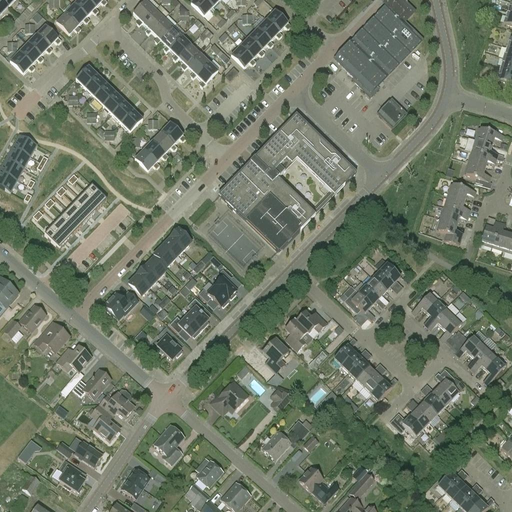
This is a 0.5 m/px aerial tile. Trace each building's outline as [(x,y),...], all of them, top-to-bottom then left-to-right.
[(0,0),(8,8),(16,0),(0,0)] [(0,0),(0,16),(8,8),(0,0)] [(82,0),(80,0),(73,8),(89,24),(89,23),(86,20),(91,15),(94,18),(97,15),(82,0)] [(103,2),(100,0),(82,0),(97,15),(98,14),(95,11),(100,6),(103,9),(106,5),(103,2)] [(212,11),(200,0),(197,0),(190,8),(203,20),(212,11)] [(220,2),(218,0),(200,0),(212,11),(220,2)] [(259,0),(253,6),(256,9),(263,3),(259,0)] [(332,61),(369,97),(422,42),(401,22),(414,10),(402,0),(384,0),(381,4),(386,8),(332,61)] [(39,6),(35,2),(25,11),(30,16),(39,6)] [(138,29),(154,13),(144,4),(132,17),(138,23),(135,26),(138,29)] [(73,8),(64,17),(80,33),(80,32),(77,29),(82,24),(86,27),(89,24),(73,8)] [(25,11),(16,21),(20,25),(30,16),(25,11)] [(154,13),(138,29),(139,29),(141,27),(147,32),(144,35),(147,38),(163,22),(154,13)] [(35,26),(41,20),(35,14),(29,20),(35,26)] [(290,30),(287,27),(274,14),(265,23),(278,36),(284,30),(287,33),(290,30)] [(80,33),(64,17),(55,26),(68,39),(74,33),(77,36),(80,33)] [(20,25),(16,21),(6,31),(11,35),(20,25)] [(172,31),(163,22),(147,38),(148,38),(150,35),(156,41),(153,44),(156,47),(172,31)] [(220,31),(226,25),(223,22),(216,28),(220,31)] [(194,26),(194,27),(200,33),(203,30),(197,23),(194,26)] [(265,23),(257,32),(272,48),(273,48),(270,45),(275,39),(278,42),(281,39),(278,36),(265,23)] [(233,27),(226,33),(230,37),(236,30),(233,27)] [(44,29),(35,38),(51,53),(52,53),(49,50),(54,45),(57,48),(60,44),(44,29)] [(181,40),(172,31),(156,47),(157,47),(159,44),(165,50),(162,52),(165,56),(181,40)] [(212,39),(206,32),(203,35),(209,42),(212,39)] [(272,48),(257,32),(248,42),(264,57),(261,54),(266,48),(269,51),(272,48)] [(224,36),(218,42),(221,46),(227,39),(224,36)] [(51,53),(35,38),(27,47),(43,63),(43,62),(40,59),(45,54),(48,57),(51,53)] [(190,48),(181,40),(165,56),(166,56),(168,53),(174,58),(171,61),(174,64),(190,48)] [(264,57),(248,42),(239,51),(255,66),(252,63),(257,57),(261,60),(264,57)] [(43,63),(27,47),(18,56),(34,72),(34,71),(31,68),(36,63),(39,66),(43,63)] [(199,57),(190,48),(174,64),(175,65),(177,62),(183,67),(180,70),(183,73),(199,57)] [(216,57),(220,54),(213,48),(210,51),(216,57)] [(255,66),(239,51),(230,60),(243,72),(249,66),(252,69),(255,66)] [(34,72),(18,56),(9,65),(22,78),(28,72),(31,75),(34,72)] [(208,66),(199,57),(183,73),(184,73),(186,71),(192,76),(189,79),(193,82),(195,79),(208,66)] [(222,57),(219,60),(226,66),(229,63),(222,57)] [(511,63),(504,61),(501,69),(500,70),(499,71),(511,75),(511,63)] [(217,75),(208,66),(195,79),(201,85),(198,88),(202,91),(217,75)] [(84,92),(96,79),(87,70),(75,83),(81,89),(78,91),(82,94),(84,92)] [(229,85),(238,76),(232,71),(224,80),(229,85)] [(499,73),(499,74),(497,82),(511,86),(511,75),(499,71),(499,73)] [(96,79),(84,92),(90,98),(87,100),(91,103),(93,101),(105,88),(96,79)] [(115,97),(105,88),(93,101),(99,107),(96,109),(100,112),(102,110),(115,97)] [(115,97),(102,110),(108,115),(105,118),(109,121),(111,118),(111,119),(124,106),(115,97)] [(381,121),(391,131),(405,116),(391,103),(383,111),(387,114),(381,121)] [(133,114),(124,106),(111,119),(117,124),(114,126),(118,130),(120,127),(133,114)] [(133,114),(120,127),(126,133),(123,135),(127,138),(129,136),(142,123),(133,114)] [(267,147),(263,151),(264,152),(255,161),(257,163),(252,168),(250,166),(219,198),(227,207),(226,207),(234,215),(237,212),(247,221),(245,223),(248,226),(279,255),(303,230),(355,176),(337,159),(337,160),(330,154),(331,153),(327,149),(326,150),(319,143),(320,142),(315,138),(314,139),(311,136),(312,135),(309,133),(310,132),(305,128),(296,119),(289,126),(288,125),(284,130),(285,130),(278,137),(277,136),(273,140),(274,141),(268,148),(267,147)] [(185,142),(182,139),(169,126),(160,136),(173,148),(174,148),(179,142),(182,145),(185,142)] [(477,131),(474,143),(491,148),(493,142),(501,144),(503,139),(477,131)] [(173,148),(160,136),(152,145),(165,157),(170,152),(173,155),(177,151),(174,148),(173,148)] [(40,150),(22,140),(15,152),(33,162),(40,150)] [(491,148),(474,143),(470,154),(495,162),(497,157),(489,155),(491,148)] [(152,145),(143,154),(156,166),(162,160),(165,163),(168,160),(165,157),(152,145)] [(27,174),(33,162),(15,152),(9,164),(27,174)] [(156,166),(143,154),(134,163),(147,176),(153,169),(156,172),(159,169),(156,166)] [(470,154),(466,166),(484,171),(486,164),(494,167),(495,162),(470,154)] [(20,186),(27,174),(9,164),(2,176),(20,186)] [(484,171),(466,166),(463,178),(488,185),(490,180),(482,178),(484,171)] [(0,190),(13,198),(20,186),(2,176),(0,179),(0,190)] [(449,187),(446,198),(463,204),(465,197),(473,200),(475,195),(449,187)] [(84,195),(99,209),(106,203),(91,188),(84,195)] [(79,201),(93,215),(99,209),(84,195),(79,201)] [(446,198),(442,210),(467,218),(469,213),(461,211),(463,204),(446,198)] [(73,207),(88,221),(93,215),(79,201),(73,207)] [(67,213),(82,227),(88,221),(73,207),(67,213)] [(442,210),(438,222),(456,227),(458,221),(466,223),(467,218),(442,210)] [(61,219),(76,233),(82,227),(67,213),(61,219)] [(55,225),(70,239),(76,233),(61,219),(55,225)] [(456,227),(438,222),(435,233),(445,236),(442,243),(464,250),(467,241),(460,239),(462,236),(454,233),(456,227)] [(491,250),(498,225),(494,224),(491,232),(484,230),(479,247),(491,250)] [(49,231),(64,245),(70,239),(55,225),(49,231)] [(498,225),(491,250),(502,254),(507,237),(501,235),(503,227),(498,225)] [(43,237),(58,252),(64,245),(49,231),(43,237)] [(177,233),(169,242),(182,254),(190,246),(177,233)] [(511,238),(507,237),(502,254),(511,256),(511,238)] [(165,245),(161,249),(174,262),(182,254),(169,242),(165,246),(165,245)] [(174,262),(161,249),(157,253),(157,254),(153,258),(166,271),(174,262)] [(144,270),(157,283),(165,274),(152,262),(144,270)] [(399,279),(386,267),(381,262),(374,269),(379,274),(399,294),(402,291),(395,284),(399,279)] [(196,276),(200,272),(196,268),(192,272),(196,276)] [(144,270),(136,279),(149,291),(157,283),(144,270)] [(186,274),(182,278),(186,282),(190,278),(186,274)] [(379,274),(372,282),(385,294),(388,290),(395,297),(399,294),(379,274)] [(149,291),(136,279),(135,279),(136,279),(128,287),(140,300),(149,291)] [(0,280),(0,316),(5,311),(4,311),(17,295),(0,280)] [(183,299),(196,285),(191,280),(178,294),(183,299)] [(218,284),(211,290),(225,306),(226,305),(228,306),(233,302),(232,301),(233,300),(224,292),(228,288),(220,280),(217,283),(218,284)] [(372,282),(364,289),(385,308),(388,305),(380,298),(385,294),(372,282)] [(364,289),(357,296),(370,309),(374,305),(381,312),(385,308),(364,289)] [(224,307),(225,306),(209,290),(205,296),(203,294),(199,299),(207,307),(210,303),(218,312),(219,311),(220,312),(225,308),(224,307)] [(357,296),(355,293),(347,301),(350,303),(350,304),(370,323),(373,320),(366,313),(370,309),(357,296)] [(123,318),(137,305),(127,295),(121,302),(115,297),(103,309),(105,311),(104,311),(110,317),(110,316),(117,323),(123,318)] [(425,316),(438,303),(430,295),(410,315),(414,319),(421,312),(425,316)] [(186,319),(201,333),(208,326),(206,325),(208,323),(199,314),(203,310),(194,301),(186,309),(191,314),(186,319)] [(438,303),(425,316),(430,320),(423,327),(426,330),(445,310),(438,303)] [(154,315),(159,312),(155,304),(149,308),(154,315)] [(161,312),(166,308),(161,304),(157,308),(161,312)] [(145,307),(137,313),(146,324),(153,318),(145,307)] [(24,318),(18,325),(31,336),(45,319),(33,309),(25,319),(24,318)] [(445,310),(426,330),(429,334),(436,327),(441,331),(453,318),(445,310)] [(294,325),(305,335),(307,337),(313,331),(317,335),(325,327),(316,318),(311,324),(303,316),(294,325)] [(359,326),(362,323),(355,316),(352,320),(359,326)] [(445,335),(438,342),(442,346),(461,325),(453,318),(441,331),(445,335)] [(201,333),(186,319),(181,324),(176,320),(169,328),(177,337),(182,332),(190,341),(192,339),(194,341),(201,333)] [(12,323),(3,335),(1,339),(7,344),(9,340),(11,342),(21,330),(12,323)] [(305,335),(294,325),(293,323),(283,333),(291,341),(286,345),(296,354),(304,346),(299,341),(305,335)] [(34,347),(42,354),(46,349),(55,356),(69,340),(52,325),(34,347)] [(176,359),(180,355),(170,344),(175,340),(165,330),(158,337),(161,338),(155,346),(156,347),(155,348),(159,352),(159,351),(172,361),(176,357),(176,359)] [(469,358),(482,345),(474,337),(454,358),(458,361),(465,354),(469,358)] [(352,340),(345,348),(332,361),(340,368),(353,355),(349,351),(356,344),(352,340)] [(286,355),(274,343),(261,356),(268,363),(264,367),(274,376),(283,367),(278,363),(286,355)] [(482,345),(469,358),(473,362),(467,369),(470,373),(490,352),(482,345)] [(66,354),(56,365),(67,374),(70,369),(77,376),(91,360),(77,349),(70,358),(66,354)] [(357,359),(353,355),(340,368),(347,376),(367,355),(364,352),(357,359)] [(497,360),(490,352),(470,373),(473,376),(480,369),(485,373),(497,360)] [(371,358),(367,355),(347,376),(354,383),(368,369),(364,365),(371,358)] [(489,377),(482,384),(486,388),(505,368),(497,360),(485,373),(489,377)] [(313,371),(317,368),(312,363),(309,367),(313,371)] [(372,373),(368,369),(354,383),(362,390),(382,369),(379,366),(372,373)] [(385,372),(382,369),(362,390),(369,397),(383,383),(378,379),(385,372)] [(98,373),(86,388),(80,383),(72,393),(80,401),(85,396),(93,403),(110,383),(98,373)] [(275,391),(280,380),(271,375),(265,386),(275,391)] [(449,387),(444,383),(437,376),(434,379),(441,386),(436,391),(449,404),(463,390),(455,381),(449,387)] [(383,383),(369,397),(377,404),(397,383),(393,380),(387,387),(383,383)] [(504,386),(498,381),(490,390),(495,395),(504,386)] [(217,402),(221,406),(216,411),(222,417),(227,411),(232,415),(247,400),(232,386),(217,402)] [(436,391),(433,394),(426,387),(422,391),(443,410),(449,404),(436,391)] [(443,410),(422,391),(419,394),(426,401),(422,405),(436,418),(443,410)] [(270,409),(279,416),(292,401),(283,393),(281,395),(277,392),(270,401),(274,404),(270,409)] [(97,402),(101,406),(106,400),(102,396),(97,402)] [(107,399),(99,409),(112,419),(115,415),(123,422),(133,410),(117,396),(111,403),(107,399)] [(422,405),(419,409),(411,402),(408,405),(429,425),(436,418),(422,405)] [(429,425),(408,405),(405,408),(412,415),(408,419),(421,432),(429,425)] [(54,414),(58,418),(63,412),(58,408),(54,414)] [(99,409),(95,414),(92,411),(88,415),(91,418),(98,425),(92,431),(109,445),(119,434),(108,424),(112,419),(99,409)] [(408,419),(404,423),(397,416),(388,425),(400,437),(405,431),(414,440),(421,432),(408,419)] [(287,435),(291,439),(294,442),(298,446),(309,434),(307,433),(302,427),(298,424),(297,424),(287,435)] [(182,457),(175,450),(183,441),(169,429),(153,448),(164,457),(161,461),(171,470),(182,457)] [(293,452),(298,446),(291,439),(287,443),(277,434),(261,451),(274,463),(288,447),(293,452)] [(311,439),(302,449),(309,455),(318,445),(311,439)] [(25,467),(36,448),(27,442),(15,461),(25,467)] [(73,454),(61,445),(56,453),(68,462),(73,454)] [(101,458),(82,445),(74,458),(93,470),(101,458)] [(511,448),(509,445),(501,452),(511,462),(511,448)] [(84,484),(74,477),(77,472),(65,464),(58,473),(63,477),(59,484),(64,487),(62,489),(69,494),(71,492),(76,495),(78,496),(82,490),(80,489),(84,484)] [(195,480),(208,492),(222,475),(209,464),(195,480)] [(360,469),(351,479),(358,485),(367,475),(360,469)] [(310,494),(319,484),(321,481),(310,470),(298,483),(309,494),(310,494)] [(127,482),(142,492),(148,482),(134,472),(127,482)] [(460,472),(453,480),(449,475),(436,488),(444,495),(463,475),(460,472)] [(319,484),(310,494),(323,506),(338,490),(334,487),(336,484),(338,485),(340,484),(341,485),(344,481),(338,475),(332,480),(326,487),(328,490),(327,491),(319,484)] [(467,479),(463,475),(444,495),(451,503),(464,490),(460,486),(467,479)] [(166,482),(156,476),(153,480),(163,487),(166,482)] [(349,496),(357,503),(375,483),(367,476),(349,496)] [(21,492),(31,498),(40,484),(30,478),(21,492)] [(142,492),(127,482),(121,492),(135,502),(142,492)] [(235,486),(220,504),(229,511),(238,511),(250,499),(235,486)] [(199,511),(210,500),(194,487),(184,498),(191,505),(190,506),(196,511),(199,511)] [(468,494),(464,490),(451,503),(458,510),(478,490),(475,487),(468,494)] [(478,490),(458,510),(460,511),(471,511),(479,504),(475,500),(482,493),(478,490)] [(13,511),(21,511),(28,501),(20,496),(11,510),(13,511)] [(361,511),(349,501),(339,511),(370,511),(367,509),(364,511),(361,511)] [(483,508),(479,504),(471,511),(485,511),(493,504),(490,501),(483,508)]
